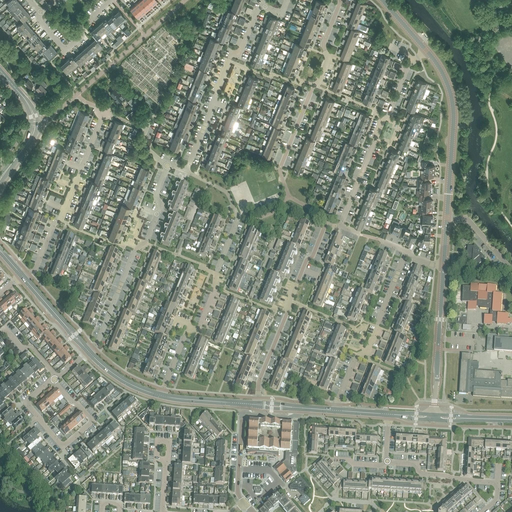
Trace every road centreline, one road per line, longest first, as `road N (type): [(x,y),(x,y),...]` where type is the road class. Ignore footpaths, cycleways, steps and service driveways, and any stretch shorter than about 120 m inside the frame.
road 1 (residential): [(167,164),(186,171),(231,56),(259,9),(281,12),(288,0)]
road 2 (residential): [(89,352),(134,251),(146,242),(167,164)]
road 3 (residential): [(340,226),(409,62),(425,50)]
road 4 (residential): [(161,395),(184,336),(203,323),(237,219)]
road 5 (residential): [(325,225),(259,379),(258,404)]
road 6 (residential): [(56,377),(25,403),(66,445),(92,422),(57,384)]
road 7 (residential): [(279,169),(318,84),(327,59),(322,44),(340,0)]
road 8 (residential): [(23,277),(62,217),(101,119)]
road 9 (unclassified): [(447,217),(453,111),(446,81),(425,50)]
road 10 (residential): [(337,410),(406,252)]
road 11 (unclassified): [(432,417),(443,267)]
road 12 (tertiary): [(0,179),(34,127),(28,105),(0,70)]
